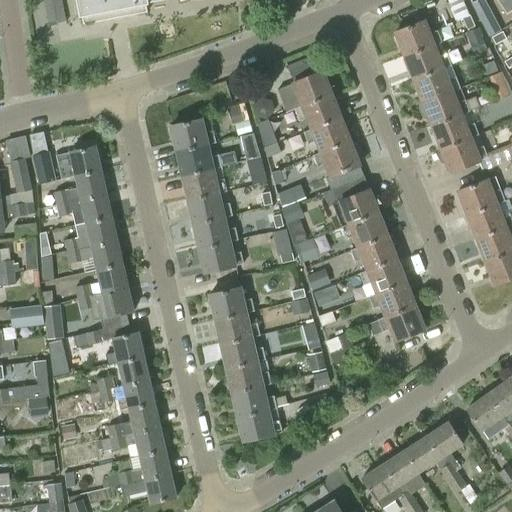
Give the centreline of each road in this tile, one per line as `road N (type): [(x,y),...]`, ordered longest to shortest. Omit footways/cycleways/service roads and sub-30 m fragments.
road 1 (residential): [(219,511),(119,89)]
road 2 (residential): [(480,353),(347,12)]
road 3 (residential): [(480,353),(228,511)]
road 4 (residential): [(119,89),(347,12)]
